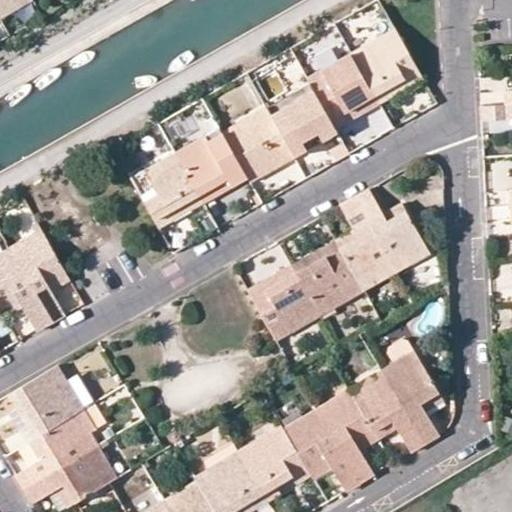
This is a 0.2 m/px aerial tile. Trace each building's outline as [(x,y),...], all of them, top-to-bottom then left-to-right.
[(0,0),(0,9),(16,0),(0,0)] [(33,0),(32,0),(16,0),(0,9),(0,17),(1,19),(33,0)] [(379,35),(383,44),(355,60),(379,103),(393,95),(389,86),(403,78),(408,86),(423,78),(420,73),(394,27),(379,35)] [(351,51),(355,60),(383,44),(379,35),(351,51)] [(322,68),(327,75),(355,60),(351,51),(322,68)] [(379,103),(355,60),(327,75),(322,68),(306,76),(309,81),(335,127),(350,119),(346,111),(361,102),(366,110),(379,103)] [(408,86),(403,78),(389,86),(393,95),(408,86)] [(338,132),(335,127),(309,81),(265,106),(270,114),(294,157),(307,149),(303,141),(317,134),(321,141),(338,132)] [(346,111),(350,119),(366,110),(361,102),(346,111)] [(511,118),(511,104),(504,105),(481,106),(481,121),(511,118)] [(237,122),(241,130),(270,114),(265,106),(237,122)] [(280,165),(294,157),(270,114),(241,130),(237,122),(221,132),(246,178),(249,182),(265,173),(261,165),(276,157),(280,165)] [(205,135),(208,144),(180,159),(204,201),(246,178),(221,132),(219,128),(205,135)] [(303,141),(307,149),(321,141),(317,134),(303,141)] [(208,144),(205,135),(176,152),(180,159),(208,144)] [(180,159),(176,152),(146,168),(150,176),(180,159)] [(261,165),(265,173),(280,165),(276,157),(261,165)] [(174,218),(170,210),(185,202),(189,209),(204,201),(180,159),(150,176),(146,168),(131,176),(159,227),(174,218)] [(396,271),(430,253),(406,210),(388,220),(383,211),(370,188),(354,197),(396,271)] [(357,237),(338,247),(359,282),(378,272),(382,280),(396,271),(354,197),(339,205),(353,229),(357,237)] [(170,210),(174,218),(189,209),(185,202),(170,210)] [(383,211),(388,220),(406,210),(401,202),(383,211)] [(334,240),(338,247),(357,237),(353,229),(334,240)] [(42,230),(8,249),(50,322),(65,314),(51,289),(47,282),(65,272),(42,230)] [(291,264),(315,306),(344,291),(350,298),(364,290),(359,282),(338,247),(334,240),(321,247),(324,256),(310,264),(304,257),(291,264)] [(304,257),(310,264),(324,256),(321,247),(304,257)] [(0,308),(18,298),(23,306),(36,330),(50,322),(8,249),(0,253),(0,308)] [(278,271),(282,279),(267,288),(262,280),(246,289),(276,341),(291,332),(287,322),(315,306),(291,264),(278,271)] [(262,280),(267,288),(282,279),(278,271),(262,280)] [(47,282),(51,289),(69,279),(65,272),(47,282)] [(382,280),(378,272),(359,282),(364,290),(382,280)] [(315,306),(320,314),(350,298),(344,291),(315,306)] [(0,308),(0,311),(3,317),(23,306),(18,298),(0,308)] [(320,314),(315,306),(287,322),(291,332),(320,314)] [(397,360),(413,350),(407,341),(402,339),(383,351),(391,364),(397,360)] [(397,360),(400,369),(419,359),(413,350),(397,360)] [(391,364),(382,369),(426,443),(440,435),(425,410),(421,403),(439,392),(419,359),(400,369),(397,360),(391,364)] [(17,409),(25,405),(35,421),(27,425),(34,438),(70,417),(78,412),(60,384),(66,379),(58,366),(8,395),(17,409)] [(371,386),(353,397),(374,430),(392,420),(397,427),(412,452),(426,443),(382,369),(367,378),(371,386)] [(371,386),(367,378),(348,389),(353,397),(371,386)] [(78,412),(83,409),(66,379),(60,384),(78,412)] [(353,397),(348,389),(330,400),(335,407),(353,397)] [(421,403),(425,410),(444,399),(439,392),(421,403)] [(356,442),(374,430),(353,397),(335,407),(330,400),(315,408),(360,483),(374,474),(360,450),(356,442)] [(25,405),(17,409),(27,425),(35,421),(25,405)] [(346,492),(360,483),(315,408),(302,417),(306,425),(288,436),(309,470),(326,460),(331,467),(346,492)] [(19,430),(27,425),(17,409),(11,413),(19,430)] [(78,412),(70,417),(80,434),(89,430),(78,412)] [(80,434),(70,417),(34,438),(46,456),(38,461),(15,474),(24,490),(98,445),(89,430),(80,434)] [(306,425),(302,417),(283,428),(288,436),(306,425)] [(397,427),(392,420),(374,430),(379,439),(397,427)] [(280,493),(276,485),(292,476),(297,483),(311,474),(309,470),(288,436),(283,428),(281,424),(267,432),(271,441),(242,458),(267,501),(280,493)] [(356,442),(360,450),(379,439),(374,430),(356,442)] [(237,450),(242,458),(271,441),(267,432),(237,450)] [(34,438),(27,442),(38,461),(46,456),(34,438)] [(106,458),(98,445),(24,490),(30,501),(32,504),(56,489),(63,485),(73,504),(76,502),(109,482),(99,463),(106,458)] [(209,467),(214,474),(242,458),(237,450),(209,467)] [(106,458),(99,463),(109,482),(118,476),(106,458)] [(267,501),(242,458),(214,474),(209,467),(194,475),(197,480),(202,488),(216,511),(235,511),(235,510),(250,500),(256,508),(267,501)] [(331,467),(326,460),(309,470),(311,474),(313,478),(331,467)] [(179,491),(183,498),(202,488),(197,480),(179,491)] [(67,508),(73,504),(63,485),(56,489),(67,508)] [(216,511),(202,488),(183,498),(179,491),(164,500),(171,511),(216,511)] [(171,511),(164,500),(150,508),(152,511),(171,511)] [(235,510),(235,511),(248,511),(256,508),(250,500),(235,510)]
